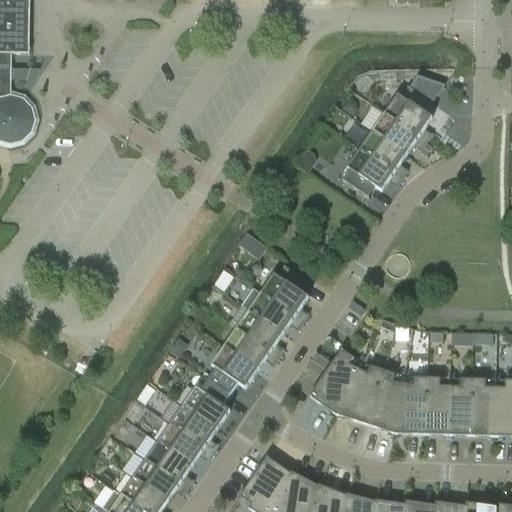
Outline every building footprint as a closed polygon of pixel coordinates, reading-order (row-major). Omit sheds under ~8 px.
[(0,0),(0,144),(10,148),(23,144),(32,136),(36,123),(33,111),(24,101),(11,98),(12,56),(29,56),(30,2),(13,1),(13,0),(0,0)] [(385,117),(427,146),(433,137),(432,136),(431,138),(423,133),(432,121),(426,118),(434,106),(408,88),(400,100),(398,98),(385,117)] [(356,112),(355,105),(349,101),(343,111),(353,118),(356,112)] [(421,154),(427,146),(385,117),(373,135),(406,158),(414,147),(421,152),(420,154),(421,154)] [(399,169),(406,158),(373,135),(361,152),(402,181),(408,173),(407,172),(406,174),(399,169)] [(396,190),(402,181),(361,152),(348,171),(350,173),(342,184),(369,202),(376,191),(381,194),(389,183),(396,188),(395,189),(396,190)] [(308,153),(297,168),(302,171),(308,175),(315,164),(314,157),(308,153)] [(251,255),(259,244),(248,236),(240,247),(251,255)] [(261,296),(303,325),(309,317),(308,316),(307,318),(300,313),(308,301),(303,297),(311,286),(284,268),(277,279),(274,278),(261,296)] [(297,334),(303,325),(261,296),(254,291),(241,309),(249,314),(283,337),(290,327),(297,332),(296,333),(297,334)] [(275,348),(283,337),(249,314),(237,332),(279,361),(285,352),(284,352),(282,353),(275,348)] [(383,323),(381,328),(395,334),(396,328),(383,323)] [(273,370),(279,361),(237,332),(225,350),(258,373),(266,362),(273,367),(272,369),(273,370)] [(442,344),(442,335),(430,335),(430,344),(442,344)] [(481,346),(482,335),(473,335),(473,346),(481,346)] [(473,336),(464,336),(464,348),(473,348),(473,336)] [(245,392),(258,373),(225,350),(212,368),(216,371),(209,383),(230,398),(238,387),(245,392)] [(342,352),(309,400),(310,401),(310,400),(336,417),(361,367),(343,354),(343,353),(342,352)] [(361,367),(336,417),(365,427),(383,374),(361,367)] [(383,374),(365,427),(394,437),(404,381),(383,374)] [(404,381),(394,437),(425,437),(427,381),(404,381)] [(427,381),(425,437),(448,438),(450,382),(427,381)] [(450,382),(448,438),(471,439),(473,383),(450,382)] [(222,409),(230,398),(209,383),(201,394),(196,391),(183,410),(217,433),(230,414),(222,409)] [(473,383),(471,439),(494,439),(495,383),(473,383)] [(511,383),(495,383),(494,439),(511,439),(511,383)] [(209,444),(217,433),(183,410),(171,427),(213,456),(219,448),(218,447),(217,449),(209,444)] [(207,465),(213,456),(171,427),(159,445),(192,469),(200,458),(207,463),(206,464),(207,465)] [(185,479),(192,469),(159,445),(147,463),(188,492),(194,483),(193,483),(192,484),(185,479)] [(274,511),(292,478),(291,478),(276,470),(277,468),(268,461),(268,460),(267,459),(237,503),(238,504),(240,501),(251,508),(249,511),(250,511),(274,511)] [(182,501),(188,492),(147,463),(134,481),(168,504),(175,493),(183,498),(181,500),(182,501)] [(311,511),(319,491),(318,490),(303,484),(303,482),(292,476),(291,478),(292,478),(274,511),(311,511)] [(162,511),(168,504),(134,481),(122,499),(141,511),(162,511)] [(344,511),(348,500),(347,500),(330,495),(331,493),(319,489),(318,490),(319,491),(311,511),(344,511)] [(141,511),(122,499),(113,493),(101,511),(103,511),(141,511)] [(376,511),(377,506),(376,506),(359,504),(360,501),(347,498),(347,500),(348,500),(344,511),(376,511)]
